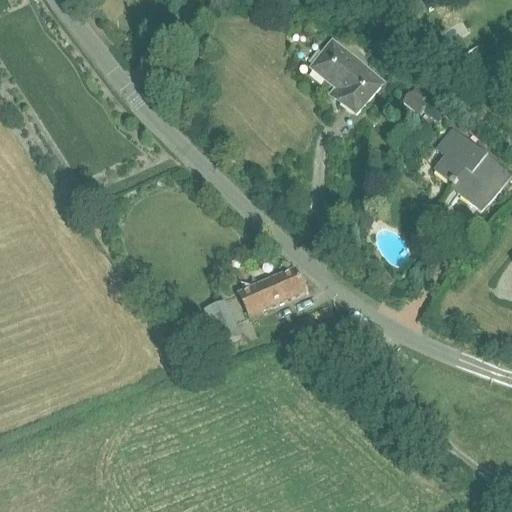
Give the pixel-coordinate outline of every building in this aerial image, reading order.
[(357,119),(369,103),(382,87),(333,48),(313,73),(345,98),(339,105),(357,119)] [(411,94),(402,106),(419,118),(427,107),(423,103),(431,93),(420,85),(412,95),(411,94)] [(437,154),(447,161),(435,175),(460,195),(458,198),(481,217),(511,178),(452,132),(451,133),(452,134),(437,154)] [(397,151),(390,159),(398,167),(405,158),(397,151)] [(296,273),(288,276),(239,297),(250,321),(306,296),(296,273)] [(386,275),(380,281),(389,289),(394,284),(386,275)] [(204,314),(221,350),(241,340),(225,305),(204,314)]
